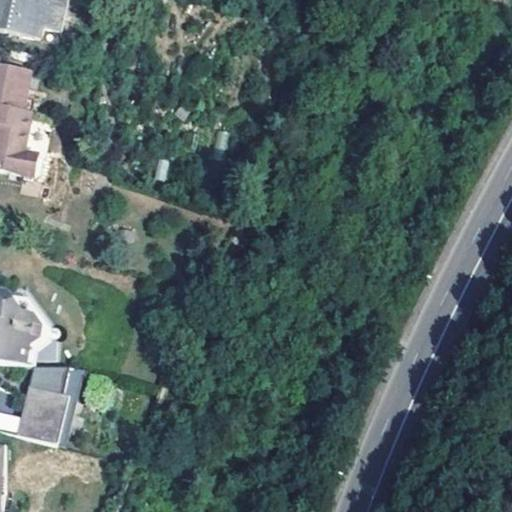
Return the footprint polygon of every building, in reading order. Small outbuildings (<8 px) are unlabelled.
[(0,0),(0,33),(55,45),(65,0),(0,0)] [(0,110),(15,114),(18,101),(22,102),(28,76),(0,69),(0,110)] [(18,101),(15,114),(29,117),(32,104),(22,102),(18,101)] [(0,173),(26,179),(30,158),(26,157),(34,118),(29,117),(15,114),(0,110),(0,173)] [(40,160),(30,158),(26,179),(36,181),(40,160)] [(0,366),(26,371),(31,352),(42,345),(45,331),(36,322),(24,319),(14,299),(11,294),(0,291),(0,366)] [(14,299),(24,319),(36,322),(45,331),(42,345),(31,352),(26,371),(37,372),(41,359),(56,348),(58,339),(48,325),(30,304),(19,296),(14,299)] [(70,377),(33,376),(30,389),(36,390),(65,398),(70,377)] [(32,403),(36,390),(30,389),(26,401),(32,403)] [(65,398),(36,390),(32,403),(26,401),(17,438),(58,448),(71,399),(65,398)] [(199,415),(168,404),(153,441),(172,448),(182,424),(194,429),(199,415)]
